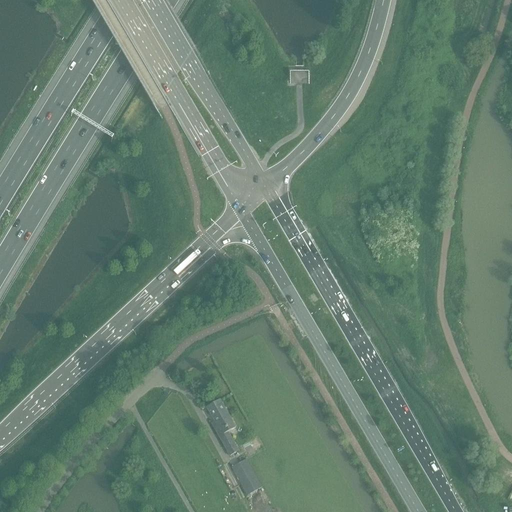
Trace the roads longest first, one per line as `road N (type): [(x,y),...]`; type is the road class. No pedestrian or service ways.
road 1 (primary): [(456,511),(267,190)]
road 2 (primary): [(242,212),(417,511)]
road 3 (motorway): [(0,437),(242,212)]
road 4 (motorway): [(0,266),(166,0)]
road 5 (primary): [(118,0),(242,212)]
road 6 (motorway): [(124,0),(0,198)]
road 7 (unclassified): [(37,511),(127,395),(191,340)]
road 8 (motorway): [(267,190),(351,97),(387,0)]
road 9 (primary): [(267,190),(155,0)]
